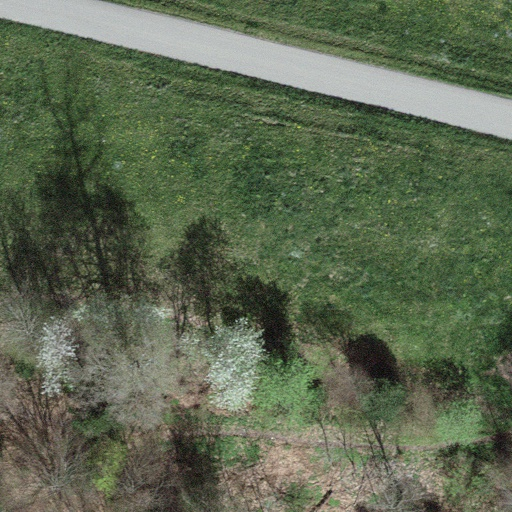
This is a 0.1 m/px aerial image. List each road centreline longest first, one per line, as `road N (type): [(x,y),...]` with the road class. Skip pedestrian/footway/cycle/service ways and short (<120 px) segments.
road 1 (unclassified): [(0,7),(511,134)]
road 2 (track): [(0,396),(511,439)]
